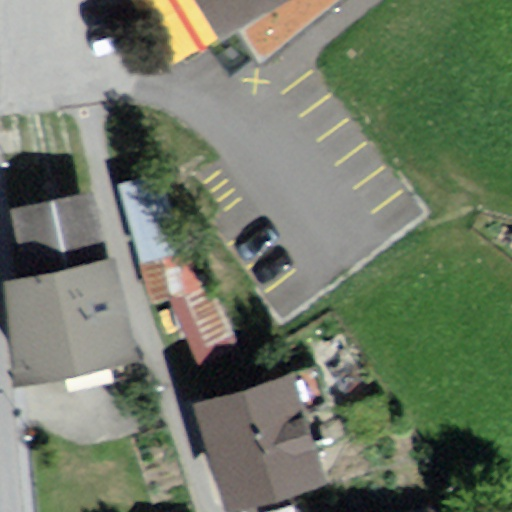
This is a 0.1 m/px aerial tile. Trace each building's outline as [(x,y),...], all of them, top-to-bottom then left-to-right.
[(215,0),(229,23),(266,0),(215,0)] [(3,176),(23,267),(114,248),(94,157),(3,176)] [(164,196),(135,204),(148,251),(177,242),(164,196)] [(119,255),(3,277),(23,381),(139,359),(119,255)] [(198,256),(151,264),(157,299),(203,292),(198,256)] [(218,293),(178,311),(197,352),(237,333),(218,293)] [(197,403),(227,510),(332,480),(302,373),(197,403)]
